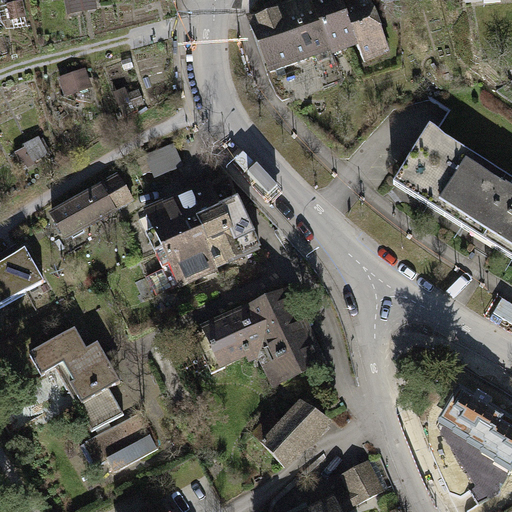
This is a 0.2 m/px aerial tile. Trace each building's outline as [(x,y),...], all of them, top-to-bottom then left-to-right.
[(357,42),(337,0),(304,0),(248,23),(272,84),(332,59),(335,63),(362,52),(357,42)] [(337,0),(357,42),(362,52),(369,68),(393,57),(380,29),(373,33),(357,0),(337,0)] [(511,183),(434,135),(398,193),(511,264),(511,183)] [(176,145),(149,156),(156,171),(181,161),(176,145)] [(131,199),(118,176),(52,215),(66,238),(131,199)] [(155,253),(198,234),(192,223),(236,204),(225,180),(147,215),(155,233),(147,237),(155,253)] [(236,204),(192,223),(198,234),(214,270),(257,251),(236,204)] [(214,270),(198,234),(155,253),(162,268),(145,276),(155,297),(214,270)] [(0,305),(44,281),(25,249),(0,265),(0,305)] [(320,364),(288,293),(193,336),(210,374),(225,368),(223,364),(260,347),(277,384),(320,364)] [(75,329),(29,354),(42,377),(56,369),(77,406),(108,389),(121,382),(98,342),(86,349),(75,329)] [(511,472),(511,471),(511,417),(489,404),(492,399),(477,390),(474,394),(460,386),(440,419),(455,429),(454,431),(468,440),(467,441),(482,450),(481,451),(495,460),(494,461),(511,472)] [(108,389),(77,406),(92,432),(123,414),(108,389)] [(327,419),(304,403),(281,428),(270,418),(255,437),(283,467),(305,443),(327,419)] [(158,448),(138,414),(79,447),(92,471),(108,462),(114,473),(158,448)] [(366,464),(343,476),(357,504),(381,492),(366,464)] [(340,511),(334,499),(308,511),(340,511)]
